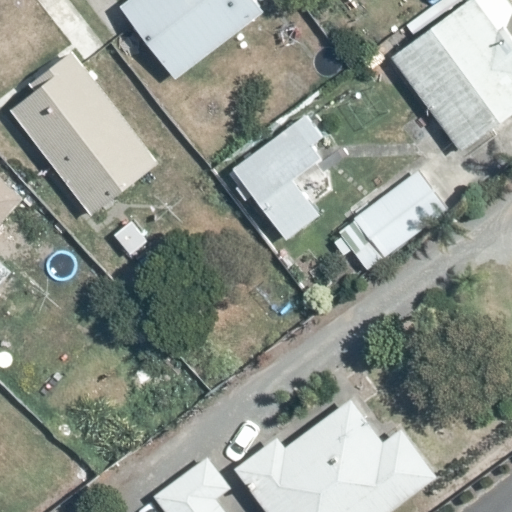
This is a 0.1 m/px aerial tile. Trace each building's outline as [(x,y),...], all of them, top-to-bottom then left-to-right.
[(129,0),(124,4),(178,76),(267,9),(259,0),(129,0)] [(438,0),(405,24),(417,39),(396,55),(465,151),(511,116),(511,30),(507,24),(511,19),(511,0),(471,0),(450,16),(438,0)] [(160,164),(77,53),(13,101),(97,212),(160,164)] [(295,177),(324,156),(315,143),(326,135),(308,111),(303,114),(232,166),(239,175),(226,184),(264,236),(276,227),(286,240),(322,214),(295,177)] [(451,208),(421,168),(356,215),(368,231),(351,243),(369,267),(451,208)] [(0,284),(14,268),(0,255),(0,224),(25,196),(0,172),(0,284)] [(386,438),(356,397),(283,451),(278,444),(245,468),(276,511),(389,511),(441,474),(405,425),(386,438)] [(231,484),(209,453),(156,490),(171,511),(229,511),(217,494),(231,484)]
